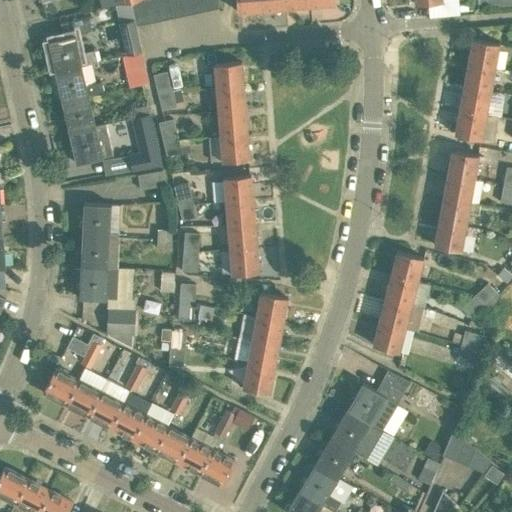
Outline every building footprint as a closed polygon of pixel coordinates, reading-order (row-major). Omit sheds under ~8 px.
[(142,0),(139,0),(131,2),(134,19),(136,25),(147,23),(142,0)] [(154,0),(142,0),(147,23),(159,20),(154,0)] [(171,18),(167,0),(154,0),(159,20),(171,18)] [(183,15),(179,0),(167,0),(171,18),(183,15)] [(191,0),(179,0),(183,15),(195,13),(191,0)] [(204,0),(191,0),(195,13),(206,10),(204,0)] [(216,0),(204,0),(206,10),(218,8),(216,0)] [(262,10),(261,0),(236,0),(238,12),(262,10)] [(286,7),(285,0),(261,0),(262,10),(286,7)] [(55,71),(81,65),(97,61),(94,50),(78,53),(74,34),(91,30),(88,17),(60,23),(63,37),(48,40),(55,71)] [(136,25),(134,19),(119,23),(126,54),(142,51),(136,25)] [(468,62),(494,67),(499,43),(473,38),(468,62)] [(216,88),(243,86),(241,61),(214,64),(216,88)] [(468,62),(464,86),(490,91),(494,67),(468,62)] [(85,84),(81,65),(55,71),(62,101),(88,95),(104,92),(101,81),(85,84)] [(146,69),(127,74),(130,87),(149,82),(146,69)] [(157,91),(172,88),(168,70),(153,73),(157,91)] [(243,86),(216,88),(218,112),(245,110),(243,86)] [(490,91),(464,86),(459,109),(485,114),(490,91)] [(176,106),(172,88),(157,91),(161,109),(176,106)] [(95,126),(88,95),(62,101),(69,131),(95,126)] [(135,116),(149,113),(147,104),(133,107),(135,116)] [(485,114),(459,109),(455,133),(481,138),(485,114)] [(245,110),(218,112),(220,136),(247,134),(245,110)] [(152,122),(149,113),(135,116),(137,126),(152,122)] [(163,139),(177,136),(173,118),(158,121),(163,139)] [(102,156),(95,126),(69,131),(76,162),(102,156)] [(249,158),(247,134),(220,136),(222,161),(249,158)] [(182,153),(177,136),(163,139),(167,157),(182,153)] [(124,155),(125,159),(127,171),(162,164),(158,148),(124,155)] [(452,150),(447,174),(474,179),(478,154),(452,150)] [(488,161),(486,175),(499,177),(501,163),(488,161)] [(511,166),(506,165),(503,183),(511,184),(511,166)] [(137,174),(140,186),(141,189),(166,185),(163,169),(137,174)] [(225,201),(253,199),(251,174),(224,177),(225,201)] [(474,179),(447,174),(443,197),(469,202),(474,179)] [(178,202),(193,199),(189,181),(173,184),(178,202)] [(511,184),(503,183),(499,201),(511,203),(511,184)] [(469,202),(443,197),(439,221),(465,226),(469,202)] [(193,199),(178,202),(182,220),(197,217),(193,199)] [(253,199),(225,201),(227,225),(254,223),(253,199)] [(110,236),(110,234),(111,204),(83,203),(82,234),(110,236)] [(508,232),(511,220),(511,216),(493,210),(488,225),(508,232)] [(465,226),(439,221),(434,245),(460,250),(465,226)] [(254,223),(227,225),(229,248),(256,246),(254,223)] [(157,236),(172,237),(172,229),(158,228),(157,236)] [(184,231),(183,251),(198,252),(200,233),(184,231)] [(82,234),(80,265),(108,267),(118,267),(120,234),(110,234),(110,236),(82,234)] [(172,237),(157,236),(156,247),(171,248),(172,237)] [(258,271),(256,246),(229,248),(231,273),(258,271)] [(391,274),(415,280),(421,255),(397,250),(391,274)] [(198,252),(183,251),(182,270),(197,271),(198,252)] [(108,267),(80,265),(79,297),(107,298),(108,267)] [(174,272),(161,271),(161,279),(173,281),(174,272)] [(391,274),(385,297),(410,303),(415,280),(391,274)] [(475,294),(485,306),(498,293),(488,281),(475,294)] [(181,282),(179,300),(195,301),(196,283),(181,282)] [(260,291),(255,316),(282,321),(287,296),(260,291)] [(485,306),(475,294),(461,307),(472,318),(485,306)] [(410,303),(385,297),(379,320),(404,327),(410,303)] [(195,301),(179,300),(178,318),(193,319),(195,301)] [(134,308),(109,308),(109,332),(133,333),(134,308)] [(255,316),(251,339),(278,344),(282,321),(255,316)] [(404,327),(379,320),(373,344),(398,351),(404,327)] [(161,340),(170,341),(171,329),(162,328),(161,340)] [(170,347),(185,348),(186,330),(171,328),(171,329),(170,341),(170,347)] [(465,329),(461,344),(480,349),(485,335),(465,329)] [(86,350),(96,356),(103,345),(92,339),(86,350)] [(251,339),(246,363),(274,368),(278,344),(251,339)] [(480,349),(461,344),(457,358),(475,362),(480,349)] [(185,348),(170,347),(168,365),(184,366),(185,348)] [(96,356),(86,350),(80,362),(90,368),(96,356)] [(137,362),(131,374),(141,379),(148,368),(137,362)] [(274,368),(246,363),(242,387),(269,392),(274,368)] [(65,403),(78,379),(55,368),(42,391),(65,403)] [(410,381),(388,370),(383,378),(405,391),(410,381)] [(141,379),(131,374),(125,385),(135,391),(141,379)] [(499,405),(510,391),(489,375),(479,389),(499,405)] [(382,429),(398,403),(405,391),(383,378),(376,390),(363,382),(347,408),(382,429)] [(78,379),(65,403),(88,415),(100,391),(78,379)] [(175,396),(186,402),(192,391),(181,385),(175,396)] [(122,402),(100,391),(88,415),(110,426),(122,402)] [(186,402),(175,396),(169,408),(180,413),(186,402)] [(145,414),(122,402),(110,426),(133,438),(145,414)] [(220,419),(230,425),(236,414),(226,408),(220,419)] [(355,448),(367,454),(382,429),(347,408),(331,433),(355,448)] [(239,409),(232,422),(246,429),(253,416),(239,409)] [(167,425),(145,414),(133,438),(155,449),(167,425)] [(230,425),(220,419),(214,431),(224,436),(230,425)] [(189,437),(167,425),(155,449),(177,461),(189,437)] [(454,431),(444,455),(445,455),(434,480),(458,500),(483,471),(491,460),(454,431)] [(331,433),(316,459),(340,473),(355,448),(331,433)] [(189,437),(177,461),(200,472),(212,448),(189,437)] [(422,451),(437,459),(444,446),(429,438),(422,451)] [(212,448),(200,472),(223,484),(235,460),(212,448)] [(436,471),(440,462),(428,455),(417,479),(429,484),(435,471),(436,471)] [(316,459),(301,484),(338,506),(341,501),(328,493),(340,473),(316,459)] [(0,493),(15,501),(28,477),(5,465),(0,475),(0,493)] [(412,484),(393,472),(388,480),(407,492),(412,484)] [(38,511),(50,488),(28,477),(15,501),(36,511),(38,511)] [(338,506),(301,484),(285,510),(288,511),(316,511),(321,503),(335,511),(338,506)] [(50,488),(38,511),(67,511),(73,500),(50,488)] [(437,511),(445,511),(456,503),(442,489),(433,510),(437,511)] [(399,511),(413,511),(415,509),(402,503),(398,511),(399,511)]
